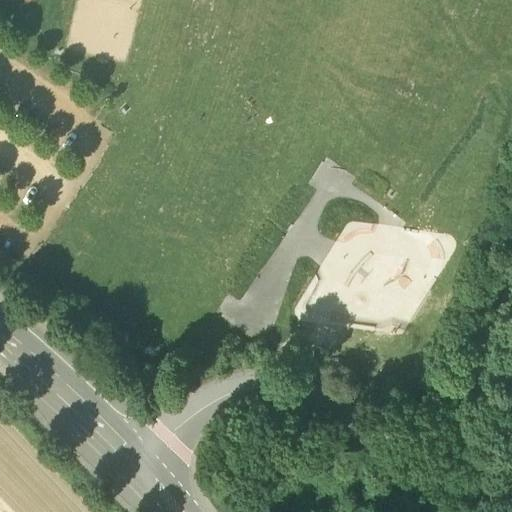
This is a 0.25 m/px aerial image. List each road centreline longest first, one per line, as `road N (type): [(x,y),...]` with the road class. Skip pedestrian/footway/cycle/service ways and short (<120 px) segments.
road 1 (unclassified): [(136,452),(222,393),(252,384),(302,392),(390,440),(432,441),(453,430),(467,408),(511,297)]
road 2 (residential): [(136,452),(0,328)]
